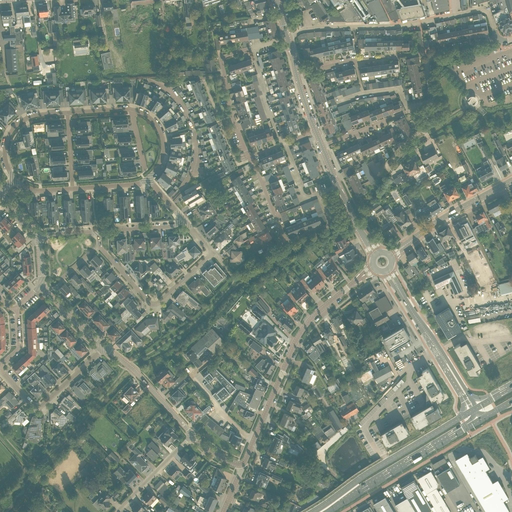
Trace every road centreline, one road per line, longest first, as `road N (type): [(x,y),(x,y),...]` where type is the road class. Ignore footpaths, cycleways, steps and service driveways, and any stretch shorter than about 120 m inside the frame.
road 1 (residential): [(497,38),(480,10),(304,29),(287,39)]
road 2 (residential): [(104,347),(41,406),(31,406),(1,369),(18,347),(16,308)]
road 3 (residential): [(100,246),(148,302),(158,303),(208,256),(182,220)]
road 4 (residential): [(252,443),(296,338),(356,281)]
road 5 (secondary): [(470,412),(310,511)]
road 6 (secondary): [(325,511),(479,420)]
road 7 (residential): [(319,193),(328,225),(285,240),(248,156)]
road 8 (residential): [(149,79),(179,100),(193,128),(192,167),(167,202)]
road 9 (residential): [(296,76),(373,59),(430,57)]
road 10 (residential): [(248,156),(231,116),(222,58),(250,49)]
road 11 (residential): [(192,436),(104,347)]
road 12 (tertiary): [(404,244),(511,180)]
